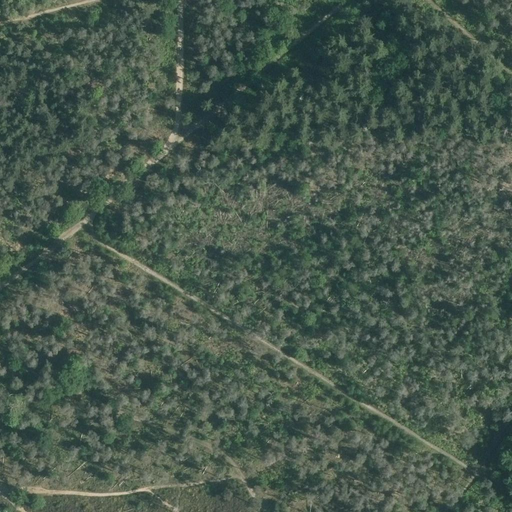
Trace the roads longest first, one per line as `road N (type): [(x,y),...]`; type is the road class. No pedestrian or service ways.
road 1 (track): [(175,143),(349,0)]
road 2 (track): [(175,143),(181,0)]
